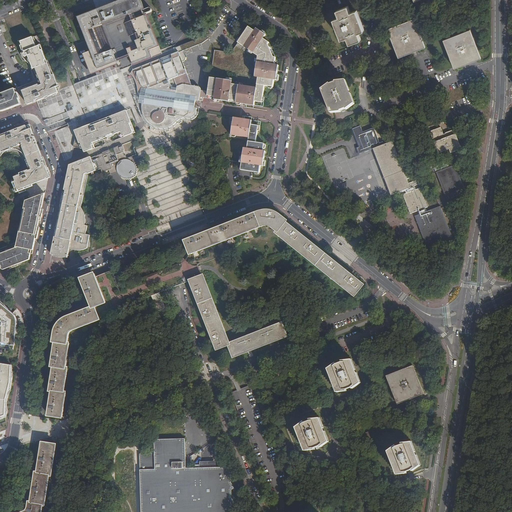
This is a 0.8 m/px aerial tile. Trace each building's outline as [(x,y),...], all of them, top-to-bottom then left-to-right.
[(93,59),(94,59),(94,58),(96,63),(100,61),(104,70),(117,65),(114,58),(127,53),(133,66),(158,56),(157,55),(142,17),(137,7),(141,5),(139,0),(131,0),(122,4),(123,6),(106,13),(98,17),(96,12),(84,16),(76,20),(81,30),(90,53),(93,59)] [(344,34),(341,36),(342,39),(345,37),(348,44),(359,40),(356,33),(361,31),(360,28),(357,29),(352,16),(355,15),(353,11),(349,13),(346,6),(335,10),(338,17),(334,19),(335,22),(339,21),(344,34)] [(357,29),(360,28),(355,15),(352,16),(357,29)] [(335,22),(341,36),(344,34),(339,21),(335,22)] [(393,30),(389,31),(393,41),(396,40),(398,45),(395,46),(399,55),(402,54),(403,55),(419,48),(419,47),(423,46),(419,36),(416,37),(414,33),(417,31),(413,22),(409,23),(409,22),(393,29),(393,30)] [(231,82),(210,79),(209,78),(207,91),(206,97),(207,97),(214,98),(214,100),(228,102),(228,100),(236,101),(235,103),(241,104),(253,106),(254,102),(261,103),(263,86),(272,87),(273,80),(276,81),(278,65),(274,65),(275,58),(274,58),(267,45),(268,44),(262,39),(265,35),(255,29),(254,31),(248,27),(238,43),(257,57),(254,78),(257,78),(255,88),(231,85),(231,82)] [(238,43),(248,27),(247,27),(236,43),(238,43)] [(455,66),(459,65),(476,59),(476,58),(479,57),(475,47),(472,49),(470,43),(473,42),(470,33),(466,34),(465,33),(449,39),(449,40),(446,42),(449,51),(452,50),(455,56),(451,57),(455,66)] [(37,101),(61,91),(54,72),(52,72),(48,62),(47,63),(45,59),(47,58),(43,49),(41,50),(39,44),(37,46),(32,35),(19,41),(23,51),(21,52),(21,54),(22,56),(24,59),(26,61),(28,62),(30,63),(33,64),(34,65),(35,66),(36,68),(39,76),(40,75),(43,82),(42,83),(42,84),(39,85),(38,84),(32,86),(27,86),(24,88),(24,89),(22,90),(27,103),(28,104),(37,101)] [(205,42),(204,38),(182,45),(183,50),(205,42)] [(206,97),(207,91),(201,91),(201,90),(201,89),(200,88),(199,87),(198,87),(192,86),(182,63),(184,62),(185,61),(185,60),(185,59),(183,54),(180,46),(161,54),(157,55),(158,56),(160,60),(133,71),(136,79),(138,78),(141,86),(141,87),(145,89),(145,91),(147,91),(146,100),(143,99),(143,101),(143,103),(143,107),(143,110),(143,111),(144,114),(145,117),(147,119),(149,121),(151,123),(153,124),(151,126),(151,127),(152,128),(153,129),(155,130),(156,128),(157,126),(159,127),(162,127),(164,128),(166,128),(166,130),(166,131),(171,130),(171,129),(170,127),(172,126),(174,125),(175,124),(177,123),(178,121),(180,123),(181,124),(183,122),(183,121),(182,119),(182,118),(184,118),(186,117),(188,117),(190,117),(192,117),(193,116),(195,116),(196,114),(197,113),(197,112),(198,110),(197,109),(195,108),(196,101),(203,102),(203,99),(206,99),(206,97)] [(324,94),(330,111),(332,111),(334,115),(341,114),(340,112),(345,110),(346,112),(352,108),(350,103),(352,103),(345,86),(343,86),(342,83),(335,83),(335,85),(330,87),(329,85),(324,89),(326,93),(324,94)] [(0,110),(6,109),(12,107),(15,106),(21,104),(15,88),(5,92),(0,94),(0,110)] [(127,110),(109,117),(108,120),(104,122),(105,123),(107,125),(108,128),(111,134),(114,133),(115,135),(122,131),(124,135),(125,134),(126,136),(135,133),(133,130),(131,123),(132,123),(127,110)] [(44,120),(47,126),(57,123),(54,117),(44,120)] [(251,126),(252,121),(233,119),(231,136),(249,139),(247,149),(245,148),(241,171),(261,174),(262,166),(264,167),(266,152),(264,152),(265,145),(256,143),(259,127),(251,126)] [(26,186),(40,182),(52,178),(49,168),(48,169),(45,163),(38,144),(30,123),(29,124),(5,133),(6,134),(0,136),(0,156),(3,153),(6,155),(8,153),(10,152),(13,152),(16,152),(18,153),(20,155),(22,156),(23,159),(23,161),(23,164),(22,167),(21,169),(23,170),(19,175),(15,176),(16,179),(13,180),(16,186),(15,187),(15,188),(15,189),(15,190),(16,191),(18,191),(18,193),(27,189),(26,188),(26,186)] [(79,126),(75,145),(82,147),(81,148),(92,151),(95,149),(94,147),(96,146),(94,143),(102,140),(101,138),(104,137),(101,131),(100,129),(100,127),(100,123),(89,128),(79,126)] [(361,130),(359,124),(351,127),(358,145),(355,146),(358,152),(371,147),(383,143),(382,140),(378,141),(372,126),(361,130)] [(439,153),(451,148),(453,153),(464,148),(456,128),(445,133),(443,126),(431,131),(439,153)] [(419,214),(417,214),(422,230),(420,230),(426,248),(453,237),(441,206),(423,212),(422,209),(427,207),(419,186),(414,188),(413,185),(418,183),(416,178),(408,181),(392,139),(383,143),(371,147),(389,194),(400,190),(409,213),(418,210),(419,214)] [(124,153),(121,145),(103,153),(103,154),(97,156),(98,158),(97,159),(100,167),(101,167),(102,169),(106,178),(112,175),(112,174),(110,169),(117,167),(119,172),(120,173),(120,174),(122,175),(124,176),(125,177),(127,178),(130,178),(131,177),(133,177),(134,176),(136,174),(137,172),(137,170),(137,168),(136,165),(136,163),(135,162),(133,161),(134,160),(135,159),(135,157),(130,159),(128,155),(127,156),(125,152),(124,153)] [(80,217),(76,216),(77,207),(83,182),(84,183),(86,175),(89,174),(102,169),(101,167),(100,167),(97,159),(93,160),(91,157),(88,159),(86,159),(85,159),(84,158),(83,158),(82,158),(81,159),(81,160),(81,161),(71,165),(65,192),(63,194),(61,207),(62,207),(61,217),(53,254),(56,255),(55,256),(57,257),(60,257),(62,257),(65,257),(67,257),(67,255),(70,255),(71,249),(75,250),(78,250),(81,250),(83,249),(86,249),(88,248),(89,247),(90,246),(91,239),(92,234),(88,233),(89,225),(87,225),(87,222),(87,218),(80,217)] [(436,171),(442,187),(444,186),(447,193),(445,194),(447,199),(467,191),(465,186),(462,187),(461,184),(464,182),(456,163),(436,171)] [(27,201),(23,203),(14,244),(0,249),(0,268),(3,271),(18,266),(29,262),(30,256),(32,256),(44,195),(36,198),(27,201)] [(258,213),(256,214),(260,225),(264,224),(266,224),(268,224),(270,224),(272,225),(273,226),(279,231),(280,230),(286,235),(285,236),(292,242),(293,240),(304,249),(303,250),(312,257),(313,256),(323,264),(321,265),(329,271),(331,270),(348,283),(347,285),(355,291),(356,290),(358,292),(365,284),(286,221),(287,220),(281,216),(278,214),(276,213),(274,212),(272,212),(269,211),(266,211),(264,212),(261,212),(258,213)] [(256,214),(255,212),(186,239),(191,252),(196,250),(197,251),(207,248),(206,246),(217,242),(218,243),(228,239),(227,238),(247,230),(248,231),(258,227),(258,226),(260,225),(256,214)] [(422,230),(417,214),(414,215),(420,230),(422,230)] [(101,290),(95,275),(83,280),(94,308),(71,317),(69,318),(66,319),(64,321),(62,323),(60,324),(58,326),(57,328),(56,331),(56,333),(55,336),(54,342),(56,342),(52,366),(54,367),(51,391),(53,392),(49,416),(59,418),(60,415),(61,415),(63,404),(61,404),(63,393),(61,393),(61,390),(63,390),(65,380),(63,379),(64,368),(62,368),(63,365),(65,365),(66,355),(64,355),(66,344),(62,343),(63,337),(66,337),(66,336),(67,335),(68,333),(70,332),(71,331),(72,330),(71,328),(86,322),(87,324),(96,320),(95,318),(99,317),(95,308),(104,304),(99,291),(101,290)] [(208,308),(206,300),(207,300),(204,290),(202,290),(198,280),(187,285),(212,352),(224,347),(222,343),(224,342),(220,333),(218,334),(212,317),(214,316),(210,307),(208,308)] [(161,308),(156,295),(149,298),(154,311),(161,308)] [(0,347),(15,350),(20,323),(19,319),(17,316),(0,299),(0,347)] [(259,347),(272,342),(271,340),(278,337),(274,327),(228,344),(225,345),(225,347),(229,356),(233,355),(234,357),(246,352),(245,350),(259,345),(259,347)] [(352,363),(350,363),(349,360),(342,360),(343,362),(337,364),(336,362),(330,367),(332,371),(330,371),(337,388),(339,387),(340,391),(348,391),(347,389),(352,387),(353,389),(358,384),(357,380),(359,380),(352,363)] [(0,417),(6,415),(6,399),(11,382),(12,364),(0,362),(0,417)] [(414,377),(416,377),(412,368),(409,369),(409,368),(392,374),(393,375),(389,377),(399,401),(402,399),(403,400),(419,394),(419,393),(421,392),(418,382),(416,383),(414,377)] [(304,447),(305,447),(307,451),(314,450),(314,448),(319,446),(320,447),(325,444),(323,439),(325,439),(319,422),(317,423),(315,419),(309,420),(309,421),(304,423),(303,422),(297,426),(299,430),(297,431),(304,447)] [(371,440),(374,447),(385,442),(382,435),(371,440)] [(157,470),(141,471),(142,511),(232,511),(232,505),(235,503),(232,498),(232,489),(235,487),(232,482),(232,472),(231,470),(231,469),(229,468),(228,468),(227,467),(217,468),(200,468),(188,469),(188,468),(187,439),(157,441),(157,470)] [(412,445),(411,446),(409,442),(402,442),(403,444),(397,446),(396,444),(390,448),(392,453),(391,453),(398,470),(399,470),(400,474),(408,473),(407,471),(412,469),(413,471),(419,467),(417,462),(418,462),(412,445)] [(29,509),(28,511),(27,511),(26,511),(40,511),(41,511),(42,508),(42,505),(44,505),(44,501),(46,501),(48,489),(46,489),(49,475),(50,475),(51,471),(52,471),(54,460),(52,460),(55,445),(43,444),(39,474),(37,473),(32,503),(31,503),(31,505),(30,506),(29,508),(29,509)]
